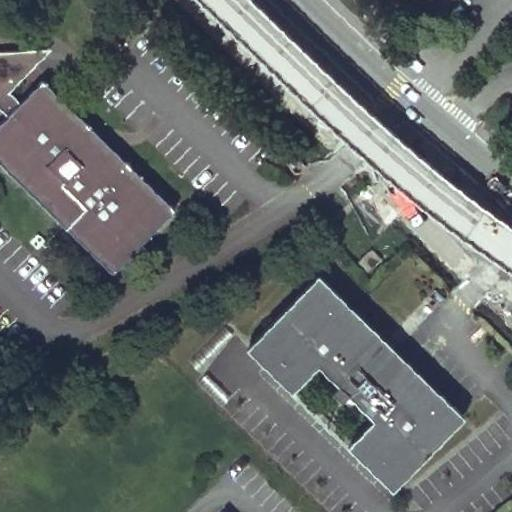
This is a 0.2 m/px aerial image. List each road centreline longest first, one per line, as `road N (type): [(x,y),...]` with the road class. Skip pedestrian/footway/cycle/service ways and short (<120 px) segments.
road 1 (unclassified): [(247,0),(438,184)]
road 2 (unclassified): [(438,184),(511,289)]
